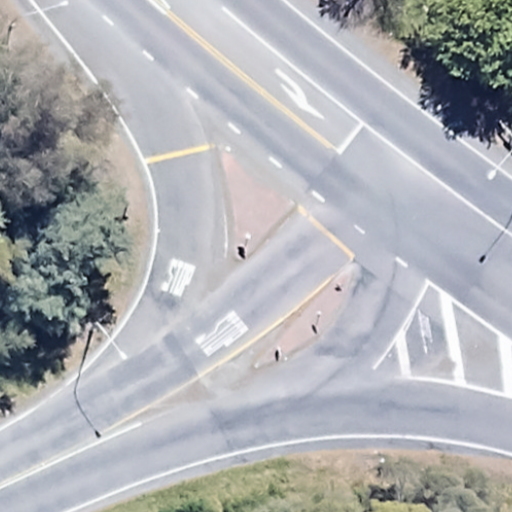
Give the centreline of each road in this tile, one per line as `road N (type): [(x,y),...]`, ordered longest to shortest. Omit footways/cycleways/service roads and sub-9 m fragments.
road 1 (trunk): [(123,405),(176,231),(177,162),(130,0)]
road 2 (primary): [(123,405),(241,311),(374,161)]
road 3 (primary): [(425,195),(366,327),(339,362),(266,405)]
road 4 (trunk): [(185,0),(374,161)]
road 5 (primary): [(266,405),(28,472)]
road 6 (trunk): [(511,427),(369,402),(266,405)]
